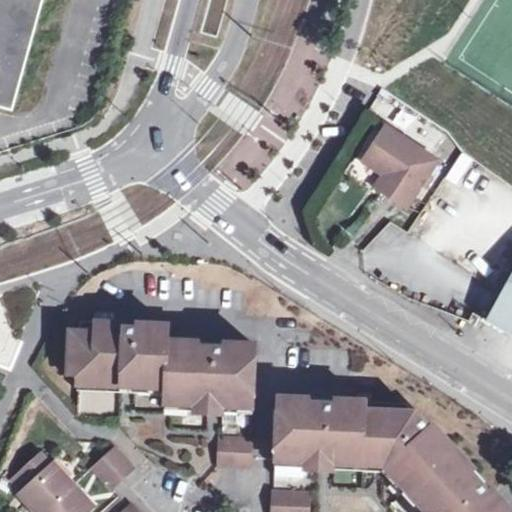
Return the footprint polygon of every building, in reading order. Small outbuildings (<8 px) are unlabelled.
[(0,0),(0,111),(11,115),(38,0),(0,0)] [(365,161),(385,175),(391,179),(383,192),(407,207),(437,161),(387,128),(365,161)] [(391,179),(385,175),(377,187),(383,192),(391,179)] [(511,276),(487,321),(511,335),(511,276)] [(170,328),(82,326),(81,334),(80,383),(168,386),(168,397),(167,403),(254,408),(257,349),(168,345),(170,328)] [(80,383),(81,334),(70,335),(68,382),(80,383)] [(168,386),(80,383),(80,394),(168,397),(168,386)] [(254,408),(167,403),(167,413),(254,417),(254,408)] [(408,407),(279,403),(277,460),(308,461),(385,464),(429,511),(511,511),(441,436),(437,440),(408,407)] [(251,443),(221,442),(220,468),(250,468),(251,443)] [(135,471),(117,451),(106,461),(124,482),(135,471)] [(308,461),(277,460),(277,471),(381,476),(413,511),(429,511),(385,464),(308,461)] [(124,482),(106,461),(95,471),(113,492),(124,482)] [(54,466),(19,498),(31,511),(49,511),(75,489),(54,466)] [(92,511),(94,510),(75,489),(49,511),(92,511)] [(310,511),(311,490),(271,489),(270,511),(310,511)]
